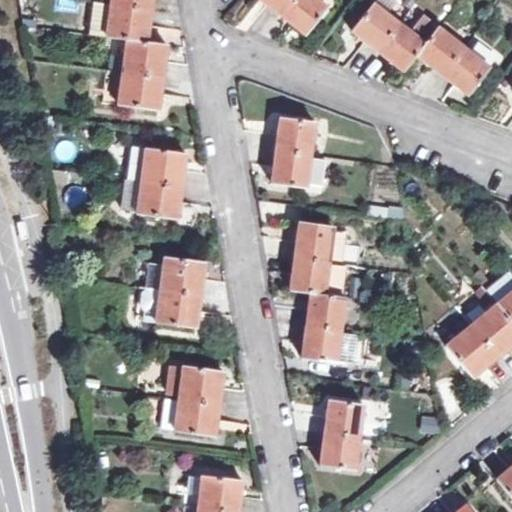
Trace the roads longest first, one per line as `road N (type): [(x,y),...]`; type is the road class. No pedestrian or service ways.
road 1 (residential): [(289,511),(209,50)]
road 2 (residential): [(511,165),(209,50)]
road 3 (secondary): [(37,511),(0,278)]
road 4 (residential): [(369,511),(511,400)]
